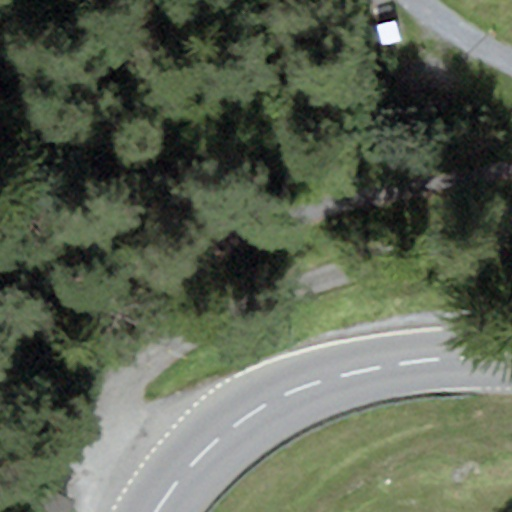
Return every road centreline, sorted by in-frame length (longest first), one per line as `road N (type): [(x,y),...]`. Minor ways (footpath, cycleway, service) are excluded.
road 1 (track): [(511,225),(328,279),(161,353),(123,403),(112,435),(132,476),(161,500)]
road 2 (tertiary): [(155,511),(200,457),(264,406),(361,370),(511,360)]
